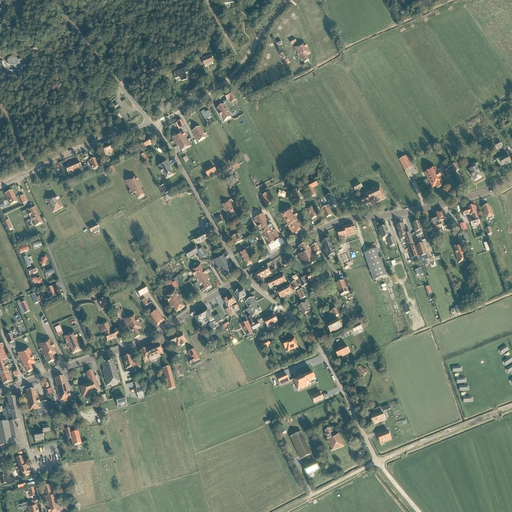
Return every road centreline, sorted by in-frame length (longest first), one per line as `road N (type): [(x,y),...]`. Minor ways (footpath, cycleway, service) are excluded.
road 1 (tertiary): [(243,276),(338,222),(461,200),(511,179)]
road 2 (residential): [(377,461),(312,337),(243,276)]
road 3 (track): [(420,210),(352,83),(320,73),(312,62)]
road 4 (track): [(153,126),(226,80),(287,0)]
road 5 (residential): [(243,276),(150,122)]
road 6 (tertiary): [(92,358),(148,339),(243,276)]
road 7 (unclassified): [(0,187),(150,122)]
road 8 (track): [(262,209),(254,193),(278,173),(226,80)]
road 9 (residential): [(92,358),(44,219)]
road 10 (track): [(377,461),(511,405)]
road 11 (track): [(312,496),(288,433),(351,409)]
